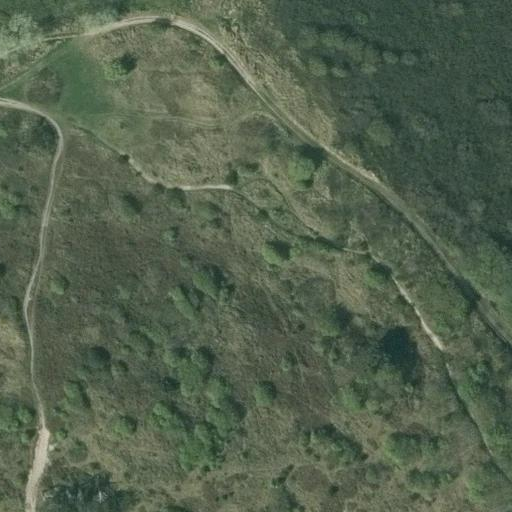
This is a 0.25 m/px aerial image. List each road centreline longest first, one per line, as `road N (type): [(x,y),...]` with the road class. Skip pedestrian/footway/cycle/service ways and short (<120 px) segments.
road 1 (unknown): [(317,148),(209,33),(185,18),(153,11),(110,17),(0,51)]
road 2 (unknown): [(511,339),(410,216),(317,148)]
